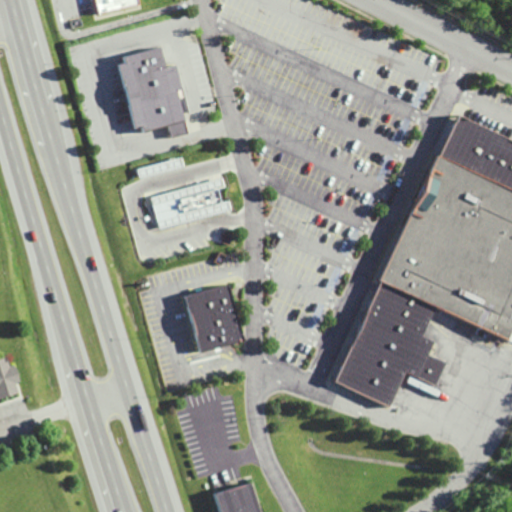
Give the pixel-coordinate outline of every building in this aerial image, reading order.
[(137,0),(140,7),(95,18),(90,0),(137,0)] [(186,134),(177,90),(180,89),(175,65),(164,67),(160,47),(117,56),(132,128),(140,126),(141,132),(167,126),(170,138),(186,134)] [(337,387),(385,406),(398,373),(431,385),(440,362),(423,355),(428,341),(418,337),(428,310),(508,340),(510,335),(506,333),(511,317),(511,142),(440,115),(337,387)] [(229,210),(221,178),(150,196),(158,228),(229,210)] [(183,295),(196,352),(240,341),(227,284),(183,295)] [(0,397),(16,393),(13,383),(17,382),(12,364),(7,365),(4,357),(0,357),(0,397)] [(253,511),(246,483),(210,492),(215,511),(253,511)]
